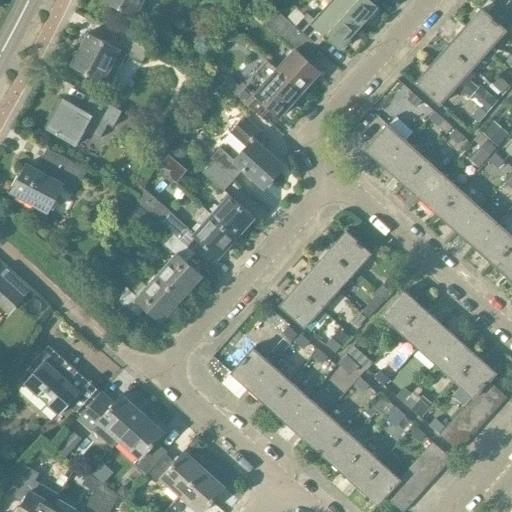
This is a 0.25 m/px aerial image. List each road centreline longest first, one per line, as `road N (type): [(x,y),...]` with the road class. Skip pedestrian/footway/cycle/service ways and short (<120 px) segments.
road 1 (residential): [(158,375),(332,180)]
road 2 (residential): [(332,180),(317,166),(311,131),(429,0)]
road 3 (residential): [(511,324),(332,180)]
road 4 (residential): [(280,484),(158,375)]
